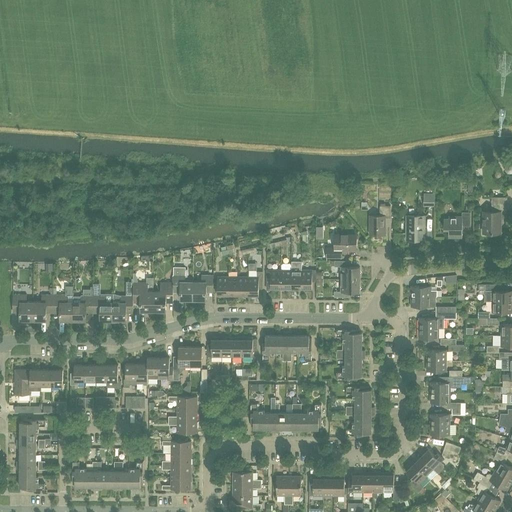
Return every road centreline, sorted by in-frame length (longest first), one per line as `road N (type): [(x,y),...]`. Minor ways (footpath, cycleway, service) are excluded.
road 1 (residential): [(208,511),(206,464),(225,446),(380,456),(405,441),(399,328),(396,320),(372,317)]
road 2 (residential): [(372,317),(219,316),(125,339),(2,343)]
road 3 (residential): [(372,317),(382,287),(401,272),(511,262)]
road 4 (residential): [(63,511),(66,431),(137,428)]
